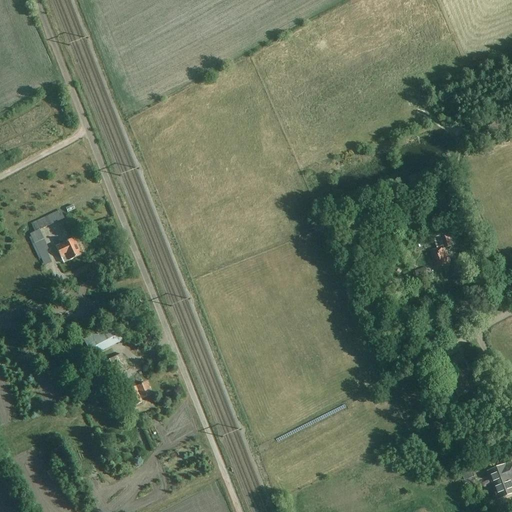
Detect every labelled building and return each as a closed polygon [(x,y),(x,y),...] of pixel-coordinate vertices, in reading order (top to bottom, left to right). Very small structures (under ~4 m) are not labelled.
[(46,250),(48,249),(39,230),(46,228),(45,225),(62,217),(60,211),(31,224),(34,232),(29,235),(44,266),(51,263),(46,250)] [(433,239),(436,248),(430,250),(437,271),(451,266),(448,257),(447,254),(445,249),(452,246),(451,245),(457,242),(455,236),(449,239),(448,233),(433,239)] [(66,255),(68,261),(81,255),(73,239),(55,247),(60,258),(66,255)] [(414,272),(417,278),(427,274),(425,268),(414,272)] [(442,318),(445,322),(451,334),(464,328),(455,311),(442,318)] [(120,343),(113,327),(98,334),(99,335),(92,338),(93,341),(90,342),(87,336),(81,339),(85,349),(87,348),(90,356),(89,357),(90,359),(120,343)] [(55,340),(65,335),(63,330),(52,334),(55,340)] [(122,354),(101,365),(107,377),(128,367),(122,354)] [(456,371),(458,374),(456,374),(458,379),(450,384),(456,395),(471,388),(462,372),(468,368),(460,355),(441,365),(447,375),(456,371)] [(141,400),(151,396),(146,383),(136,387),(133,381),(124,384),(128,395),(125,396),(127,400),(130,398),(133,406),(142,403),(141,400)] [(451,391),(439,398),(446,409),(458,403),(451,391)] [(459,442),(449,448),(457,463),(467,457),(459,442)] [(503,497),(509,494),(511,493),(511,483),(511,482),(510,482),(509,479),(511,478),(511,463),(505,466),(489,472),(497,493),(501,491),(503,497)]
